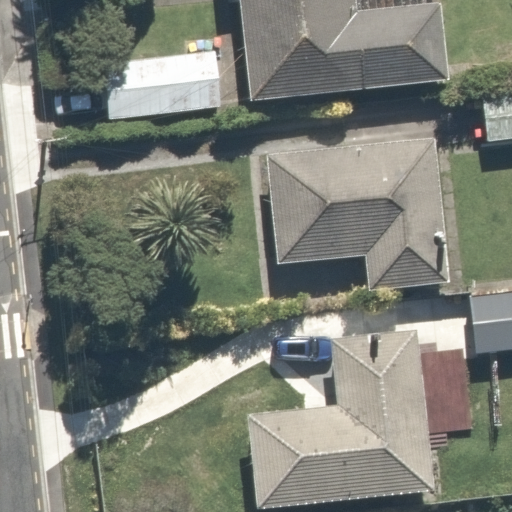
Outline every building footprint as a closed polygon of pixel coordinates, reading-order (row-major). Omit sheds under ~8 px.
[(220,14),(226,126),(433,114),(426,0),(340,0),(337,0),(336,0),(174,0),(176,17),(220,14)] [(206,83),(99,84),(100,139),(206,139),(206,83)] [(511,122),(469,123),(469,166),(511,165),(511,122)] [(431,167),(241,173),(245,290),(353,287),(354,317),(436,315),(431,167)] [(511,310),(461,314),(465,377),(511,374),(511,310)] [(417,511),(410,350),(319,354),(322,418),(240,421),(244,511),(417,511)]
